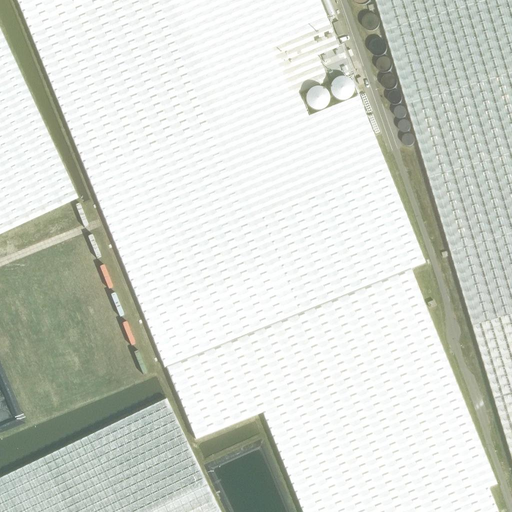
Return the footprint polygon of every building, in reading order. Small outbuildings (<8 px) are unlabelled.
[(16,0),(96,197),(165,368),(166,367),(177,393),(196,440),(262,413),(302,511),(497,511),(487,488),(495,485),(496,484),(410,269),(425,264),(359,98),(309,117),(299,93),(328,81),(318,56),(339,48),(319,0),(16,0)] [(511,0),(377,0),(511,453),(511,0)] [(333,24),(332,24),(338,37),(344,35),(344,34),(339,22),(333,24)] [(0,28),(0,233),(78,197),(0,28)] [(339,48),(318,56),(328,81),(329,81),(349,73),(351,72),(351,71),(346,60),(346,59),(341,47),(340,47),(339,48)] [(166,398),(0,478),(0,511),(220,511),(210,490),(202,472),(166,399),(166,398)]
